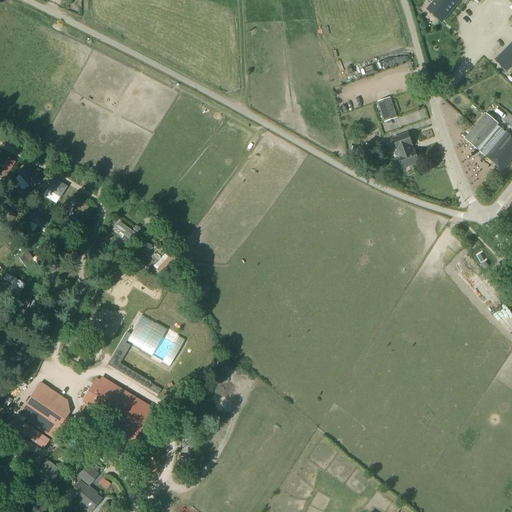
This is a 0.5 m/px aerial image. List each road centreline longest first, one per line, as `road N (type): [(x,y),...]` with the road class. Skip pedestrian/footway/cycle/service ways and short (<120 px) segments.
road 1 (unclassified): [(485,218),(390,192),(25,0)]
road 2 (track): [(44,349),(101,207),(0,146)]
road 3 (unclassified): [(485,218),(460,179),(402,0)]
road 4 (track): [(135,503),(165,478),(168,419),(158,404),(105,373),(71,384)]
road 5 (track): [(0,320),(54,354),(74,390),(92,462)]
